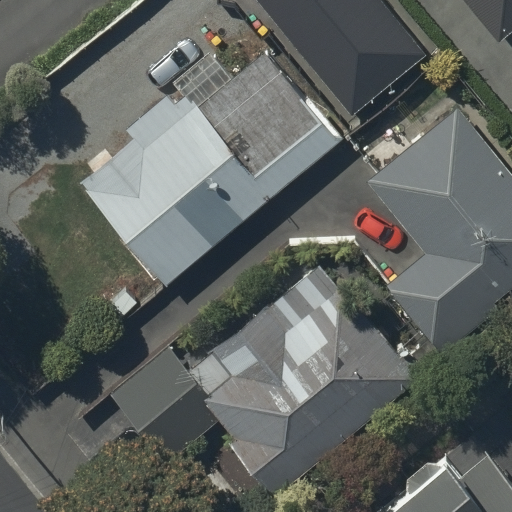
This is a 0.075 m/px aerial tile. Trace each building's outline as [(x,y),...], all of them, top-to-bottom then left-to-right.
[(147,0),(102,39),(133,77),(195,25),(187,16),(205,0),(147,0)] [(387,0),(262,0),(345,99),(419,38),(387,0)] [(511,0),(481,0),(492,12),(506,0),(511,0)] [(511,78),(483,46),(457,69),(511,129),(511,78)] [(164,289),(341,141),(307,99),(299,106),(260,59),(236,80),(212,51),(172,85),(183,98),(173,107),(167,100),(126,134),(135,145),(81,190),(164,289)] [(511,293),(511,179),(457,112),(365,186),(425,261),(388,291),(438,353),(511,293)] [(319,265),(185,369),(170,350),(110,396),(164,465),(217,424),(234,446),(230,450),(274,506),(419,394),(319,265)] [(511,511),(511,471),(487,440),(460,461),(440,436),(346,511),(511,511)]
